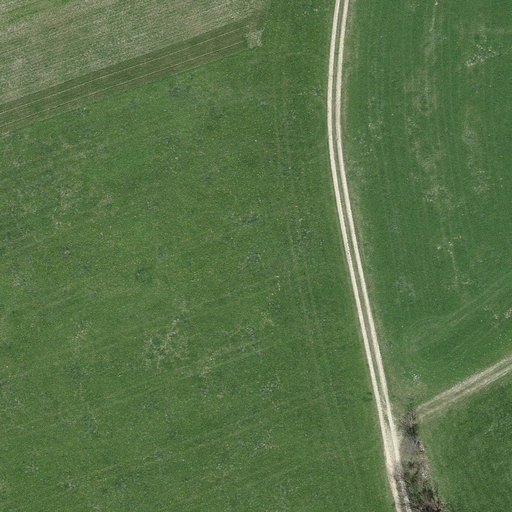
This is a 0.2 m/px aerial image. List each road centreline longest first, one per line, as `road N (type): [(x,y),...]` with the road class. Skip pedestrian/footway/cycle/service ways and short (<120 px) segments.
road 1 (track): [(348,0),(329,120),(408,511)]
road 2 (track): [(511,369),(392,437)]
